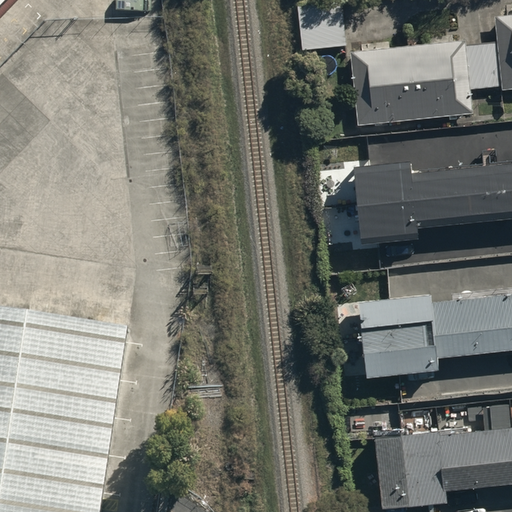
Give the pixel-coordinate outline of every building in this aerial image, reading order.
[(343,0),(335,0),(297,3),(300,45),(346,42),(343,0)] [(511,83),(511,13),(496,15),(498,38),(351,53),(358,121),(478,109),(476,87),(511,83)] [(420,163),(355,169),(361,242),(424,236),(423,225),(511,217),(511,165),(421,174),(420,163)] [(433,288),(360,296),(368,372),(443,365),(442,353),(511,345),(511,288),(434,296),(433,288)] [(0,511),(105,511),(129,328),(0,311),(0,511)] [(438,423),(375,430),(383,509),(451,502),(450,492),(511,486),(511,420),(439,428),(438,423)]
